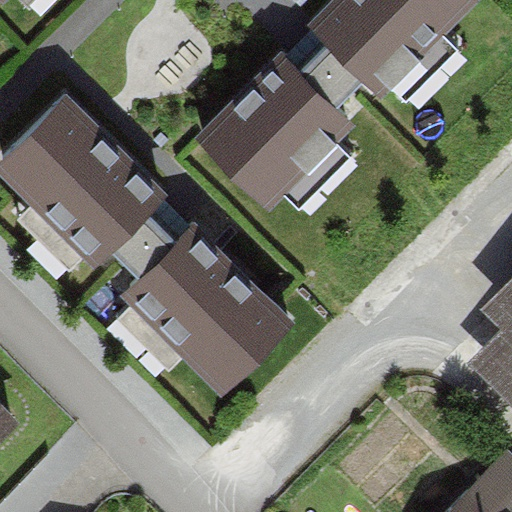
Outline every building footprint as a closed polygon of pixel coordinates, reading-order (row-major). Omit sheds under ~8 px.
[(435,37),(471,0),(328,0),(303,26),(324,47),(319,53),(297,75),(277,56),(192,143),(263,211),(279,195),(294,210),(344,158),(332,146),(349,128),(331,110),(357,83),(375,101),(389,87),(402,100),(449,51),(435,37)] [(221,397),(291,327),(191,230),(173,248),(154,229),(143,218),(167,195),(63,93),(0,156),(0,185),(24,209),(13,221),(67,274),(81,261),(91,272),(107,256),(137,285),(122,301),(131,310),(119,321),(168,369),(180,357),(221,397)] [(503,311),(471,343),(511,384),(511,254),(480,287),(503,311)] [(0,437),(19,419),(0,400),(0,437)] [(511,511),(511,447),(510,446),(440,511),(511,511)]
